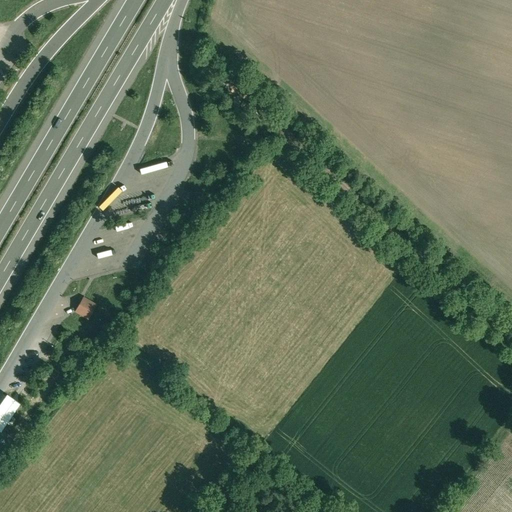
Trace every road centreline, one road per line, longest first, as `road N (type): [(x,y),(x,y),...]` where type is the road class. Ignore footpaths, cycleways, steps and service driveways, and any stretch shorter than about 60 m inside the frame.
road 1 (motorway): [(0,282),(167,0)]
road 2 (track): [(511,340),(290,132)]
road 3 (motorway): [(128,0),(0,217)]
